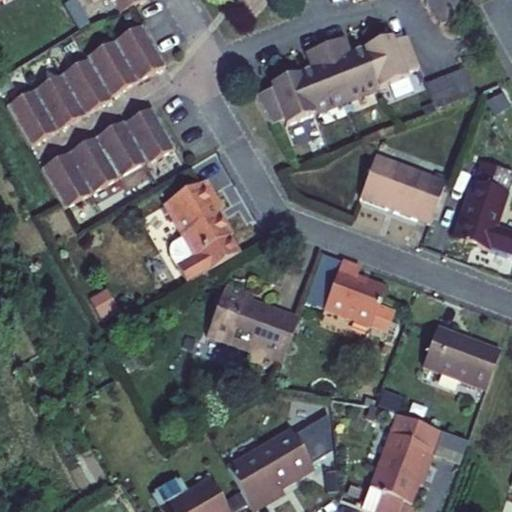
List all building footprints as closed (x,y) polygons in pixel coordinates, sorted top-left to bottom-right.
[(106,0),(109,6),(113,3),(121,16),(147,0),(106,0)] [(424,0),(440,28),(465,14),(456,0),(424,0)] [(29,151),(56,135),(84,119),(112,103),(111,101),(165,69),(142,29),(114,45),(87,61),(89,63),(6,110),(29,151)] [(394,45),(392,41),(364,52),(350,57),(343,41),(306,56),(312,72),(270,88),(272,93),(254,100),(271,129),(284,124),(286,129),(379,92),(408,81),(406,77),(419,71),(407,40),(394,45)] [(475,97),(465,71),(451,76),(425,87),(435,113),(449,107),(475,97)] [(125,128),(123,126),(96,141),(41,173),(63,214),(147,166),(148,168),(175,152),(152,112),(125,128)] [(450,170),(440,167),(435,181),(415,173),(375,159),(360,201),(430,227),(450,170)] [(415,173),(435,181),(440,167),(420,159),(415,173)] [(511,260),(511,235),(497,231),(508,196),(504,195),(510,175),(482,166),(476,185),(472,184),(453,242),(472,248),(474,253),(481,255),(485,253),(507,260),(511,260)] [(229,240),(231,239),(217,215),(222,212),(205,184),(164,208),(182,240),(175,244),(171,251),(171,260),(187,287),(239,257),(229,240)] [(323,313),(371,330),(385,291),(356,280),(360,271),(341,264),(323,313)] [(254,363),(280,373),(298,324),(250,306),(252,299),(225,289),(207,336),(257,355),(254,363)] [(90,303),(100,320),(116,310),(106,293),(90,303)] [(423,369),(486,393),(500,355),(437,331),(423,369)] [(411,508),(426,467),(429,468),(441,435),(396,418),(361,511),(362,511),(413,511),(414,509),(411,508)] [(251,511),(256,511),(265,507),(262,502),(280,491),(313,472),(291,435),(228,472),(251,511)] [(152,499),(159,511),(226,511),(210,483),(188,496),(180,483),(177,485),(175,482),(154,495),(155,497),(152,499)] [(265,507),(283,497),(280,491),(262,502),(265,507)]
